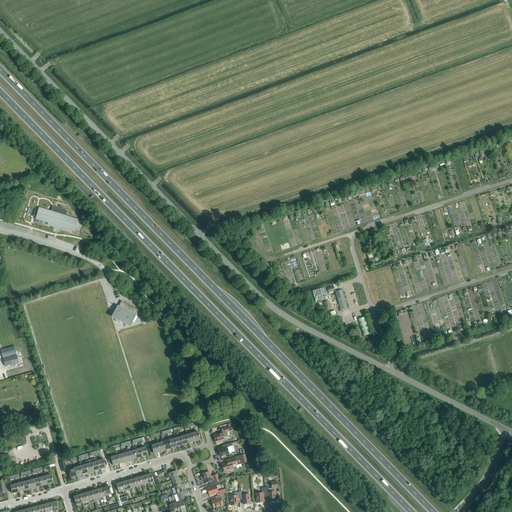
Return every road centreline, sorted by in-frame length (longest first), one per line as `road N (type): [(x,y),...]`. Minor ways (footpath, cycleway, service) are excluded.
road 1 (unclassified): [(510,433),(268,303),(0,31)]
road 2 (trunk): [(432,511),(0,69)]
road 3 (trunk): [(0,91),(411,511)]
road 4 (residential): [(63,490),(183,453)]
road 5 (track): [(398,374),(411,360),(511,329)]
